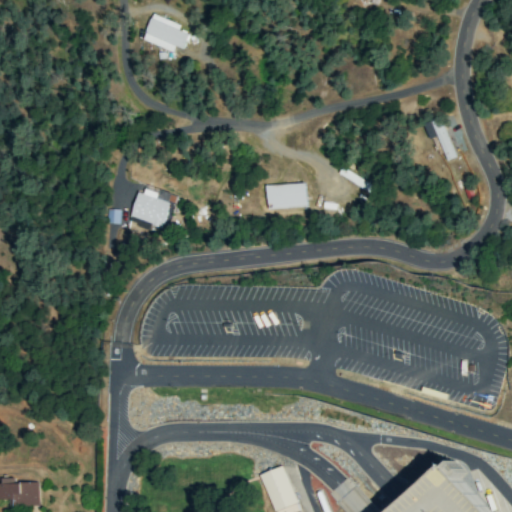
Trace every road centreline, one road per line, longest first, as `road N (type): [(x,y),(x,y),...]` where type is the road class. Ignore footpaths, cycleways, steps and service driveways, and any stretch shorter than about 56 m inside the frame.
road 1 (residential): [(488,0),(467,45),(464,84),(499,195),(490,238),(444,262),(335,250),(168,272),(127,317),(121,377)]
road 2 (residential): [(511,442),(325,387),(121,377)]
road 3 (residential): [(121,377),(115,511)]
